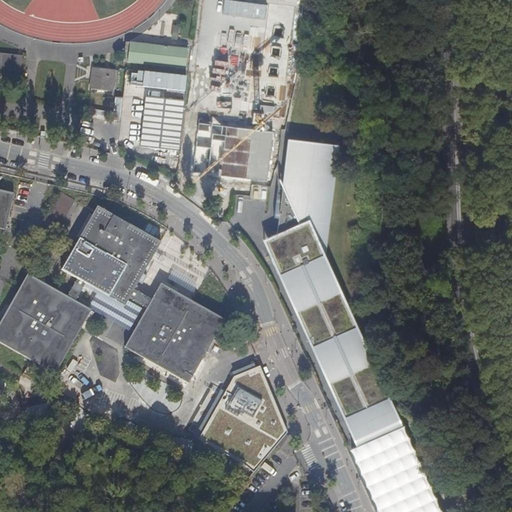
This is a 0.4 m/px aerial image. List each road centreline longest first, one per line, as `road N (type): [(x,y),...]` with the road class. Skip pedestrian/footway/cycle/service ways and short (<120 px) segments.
road 1 (tertiary): [(355,511),(239,259),(135,181),(0,148)]
road 2 (residential): [(447,0),(457,287),(494,444),(511,471)]
road 3 (residential): [(511,455),(465,285),(461,158),(470,120),(456,0)]
road 4 (track): [(511,344),(491,253),(487,0)]
